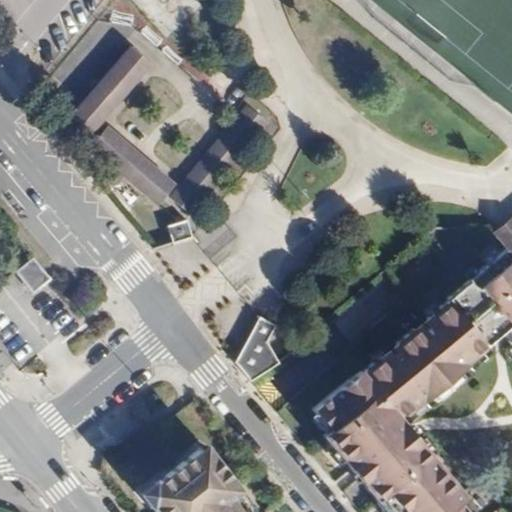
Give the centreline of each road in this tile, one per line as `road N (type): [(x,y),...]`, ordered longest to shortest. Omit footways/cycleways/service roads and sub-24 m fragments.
road 1 (residential): [(170,327),(0,123)]
road 2 (residential): [(324,511),(170,327)]
road 3 (residential): [(29,445),(170,327)]
